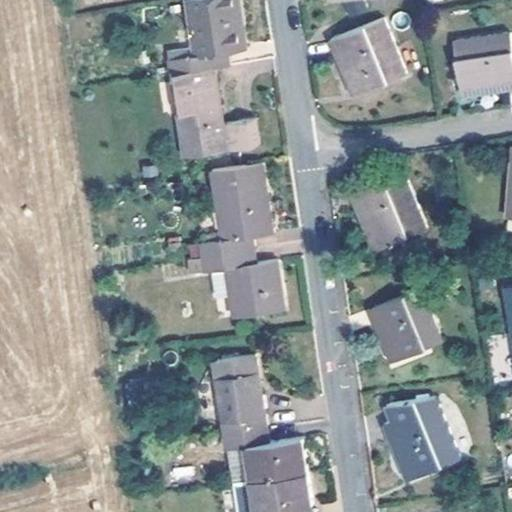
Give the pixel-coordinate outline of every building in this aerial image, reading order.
[(242,0),(190,0),(199,56),(175,59),(177,72),(218,67),(216,52),(230,51),(249,48),(242,0)] [(410,75),(388,19),(335,39),(357,97),(410,75)] [(511,88),(511,32),(457,40),(465,95),(511,88)] [(232,65),(230,51),(216,52),(218,67),(232,65)] [(226,122),(218,67),(177,72),(189,156),(259,146),(256,119),(226,122)] [(208,243),(209,257),(249,251),(246,237),(257,235),(277,233),(267,162),(216,169),(227,240),(208,243)] [(430,228),(407,173),(355,194),(376,250),(430,228)] [(249,251),(259,249),(257,235),(246,237),(249,251)] [(261,263),(259,249),(249,251),(251,264),(261,263)] [(249,251),(209,257),(193,259),(195,273),(216,270),(231,268),(235,296),(238,316),(287,308),(281,260),(261,263),(251,264),(249,251)] [(235,296),(231,268),(216,270),(220,298),(235,296)] [(499,285),(498,275),(484,277),(486,287),(499,285)] [(444,340),(423,288),(374,308),(395,360),(444,340)] [(218,359),(229,434),(269,428),(258,353),(218,359)] [(158,374),(134,377),(136,396),(160,393),(158,374)] [(464,458),(440,394),(391,402),(398,418),(389,421),(411,478),(464,458)] [(269,428),(229,434),(231,446),(252,444),(256,478),(311,470),(306,436),(271,441),(269,428)] [(315,506),(311,470),(256,478),(260,511),(281,511),(295,509),(315,506)]
